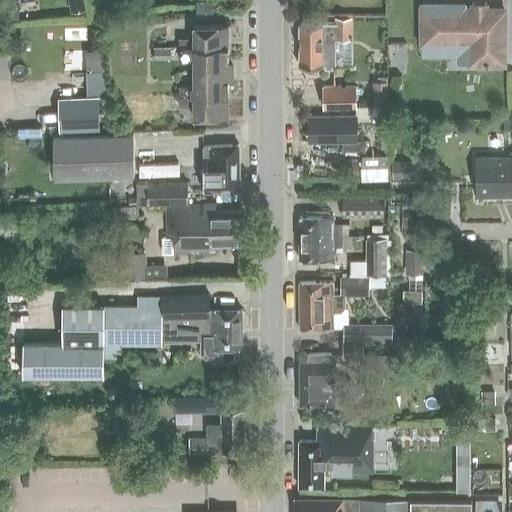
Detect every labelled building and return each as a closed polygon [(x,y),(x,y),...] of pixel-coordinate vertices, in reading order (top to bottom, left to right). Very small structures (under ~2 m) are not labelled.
[(212,13),(212,1),(195,1),(195,13),(212,13)] [(503,10),(463,10),(463,6),(421,5),(421,44),(469,44),(469,64),(503,64),(503,10)] [(299,24),(298,66),(323,66),(323,68),(331,68),(331,66),(334,66),(335,40),(351,40),(352,17),(334,17),(334,24),(328,24),(299,24)] [(178,37),(178,48),(227,48),(227,25),(192,25),(192,37),(178,37)] [(170,59),(170,47),(153,48),(153,59),(170,59)] [(178,48),(178,58),(193,58),(193,72),(232,71),(232,66),(227,66),(227,48),(178,48)] [(178,85),(178,96),(228,95),(228,77),(232,77),(232,71),(193,72),(193,85),(178,85)] [(387,106),(387,82),(372,82),(372,106),(387,106)] [(356,108),(356,85),(323,86),(323,108),(356,108)] [(178,96),(178,106),(193,106),(193,118),(228,118),(228,95),(178,96)] [(58,99),(59,132),(98,130),(97,98),(58,99)] [(372,110),(372,106),(356,107),(357,120),(372,120),(372,121),(385,121),(385,109),(372,110)] [(342,151),(365,151),(364,141),(355,141),(355,116),(308,116),(308,142),(341,141),(342,151)] [(446,151),(461,152),(461,129),(446,128),(446,151)] [(135,176),(133,134),(53,137),(55,179),(135,176)] [(209,191),(239,190),(237,145),(202,146),(203,192),(209,192),(209,191)] [(511,195),(511,157),(476,158),(476,196),(511,195)] [(187,182),(146,183),(147,206),(188,204),(187,182)] [(384,217),(383,195),(341,196),(341,217),(384,217)] [(217,246),(240,245),(240,211),(216,211),(216,205),(167,206),(168,238),(173,237),(173,252),(217,251),(217,246)] [(332,216),(299,216),(299,238),(342,238),(342,224),(332,224),(332,216)] [(299,238),(299,260),(332,260),(332,249),(342,249),(342,238),(299,238)] [(386,275),(386,238),(365,238),(365,275),(386,275)] [(422,270),(422,250),(407,250),(407,270),(422,270)] [(107,257),(109,279),(122,278),(122,280),(147,279),(145,251),(120,253),(121,256),(107,257)] [(369,277),(340,277),(340,295),(368,295),(369,277)] [(345,295),(332,295),(332,281),(299,282),(299,329),(332,328),(332,312),(340,312),(345,308),(345,295)] [(63,344),(23,343),(23,375),(103,375),(103,360),(119,359),(119,343),(162,344),(162,340),(199,340),(200,354),(206,359),(222,359),(222,348),(241,348),(241,308),(208,309),(207,295),(137,296),(137,307),(63,306),(63,344)] [(343,342),(363,342),(391,342),(391,324),(343,324),(343,342)] [(496,337),(496,324),(480,324),(480,338),(496,337)] [(363,356),(363,342),(343,342),(342,355),(363,356)] [(493,362),(493,348),(475,348),(475,362),(493,362)] [(334,405),(334,362),(330,362),(330,353),(307,353),(307,361),(299,361),(299,405),(306,405),(306,413),(323,412),(323,405),(334,405)] [(495,404),(495,391),(481,391),(481,404),(495,404)] [(176,425),(192,424),(191,411),(215,410),(215,396),(175,397),(176,425)] [(222,453),(245,452),(244,409),(221,410),(222,425),(208,425),(208,438),(189,438),(189,454),(208,453),(222,453)] [(475,432),(495,431),(494,418),(474,419),(475,432)] [(371,439),(371,425),(316,425),(316,441),(299,440),(298,487),(323,487),(323,474),(332,474),(332,472),(371,472),(371,439)] [(298,498),(298,511),(470,511),(471,499),(298,498)]
